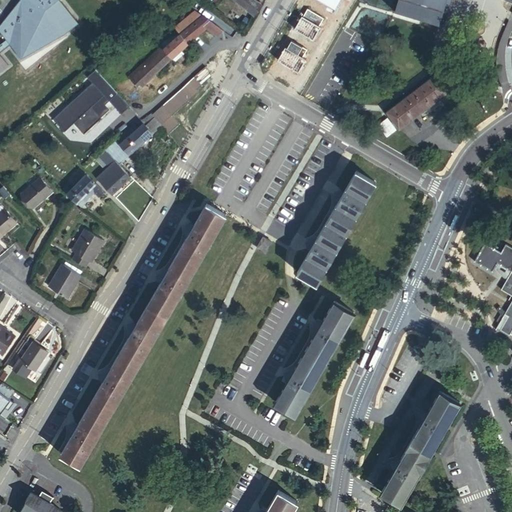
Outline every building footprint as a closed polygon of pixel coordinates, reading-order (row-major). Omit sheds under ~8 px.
[(20,0),(0,27),(0,28),(8,39),(0,46),(0,51),(1,53),(12,44),(24,58),(62,26),(68,33),(81,22),(62,0),(20,0)] [(261,3),(257,0),(238,0),(254,12),(261,3)] [(398,0),(395,10),(439,24),(446,0),(398,0)] [(511,0),(446,0),(439,24),(445,22),(452,0),(507,0),(511,2),(511,0)] [(220,37),(227,31),(215,20),(213,22),(201,13),(180,32),(189,42),(206,26),(208,28),(209,27),(220,37)] [(181,50),(189,42),(180,32),(131,77),(140,87),(173,57),(181,50)] [(184,54),(181,50),(173,57),(176,61),(184,54)] [(0,71),(9,64),(0,51),(0,71)] [(200,69),(205,75),(211,70),(206,64),(200,69)] [(130,103),(97,67),(89,74),(94,80),(55,115),(65,128),(75,120),(84,130),(110,106),(106,101),(110,98),(114,102),(122,110),(130,103)] [(152,110),(163,123),(168,130),(178,122),(171,113),(199,89),(196,87),(201,82),(199,80),(205,75),(200,69),(152,110)] [(448,93),(435,76),(387,111),(399,128),(448,93)] [(141,117),(144,121),(146,124),(154,117),(160,125),(163,123),(152,110),(151,109),(141,117)] [(120,141),(129,152),(160,125),(154,117),(146,124),(144,121),(120,141)] [(117,138),(105,147),(107,149),(119,161),(129,152),(120,141),(117,138)] [(119,161),(107,149),(101,155),(110,165),(98,176),(113,192),(131,175),(119,161)] [(78,200),(81,203),(86,198),(81,193),(90,185),(92,183),(96,186),(99,183),(87,171),(67,190),(78,200)] [(356,172),(298,271),(316,282),(375,183),(356,172)] [(52,188),(38,176),(22,195),(36,207),(52,188)] [(99,183),(96,186),(92,183),(90,185),(95,190),(99,194),(104,189),(99,183)] [(81,193),(86,198),(95,190),(90,185),(81,193)] [(227,215),(208,204),(61,453),(80,464),(227,215)] [(0,236),(19,222),(8,207),(0,213),(0,236)] [(73,256),(86,263),(89,257),(91,259),(104,237),(84,225),(71,247),(76,250),(73,256)] [(274,242),(265,236),(258,248),(267,253),(274,242)] [(498,263),(511,271),(511,269),(511,246),(506,243),(501,251),(485,242),(474,261),(493,272),(495,268),(498,263)] [(82,273),(62,263),(50,286),(70,296),(82,273)] [(498,263),(495,268),(504,277),(506,278),(507,278),(511,271),(498,263)] [(511,294),(511,300),(505,313),(509,315),(500,329),(510,335),(511,330),(511,269),(511,271),(507,278),(501,288),(511,294)] [(335,303),(276,401),(295,412),(354,314),(335,303)] [(509,315),(505,313),(504,315),(500,322),(497,327),(500,329),(509,315)] [(16,333),(0,321),(0,348),(4,352),(16,333)] [(35,363),(39,365),(50,347),(34,337),(23,355),(22,355),(16,365),(26,371),(32,361),(35,363)] [(35,363),(32,361),(26,371),(29,373),(35,363)] [(5,378),(0,384),(0,387),(11,396),(18,386),(5,378)] [(0,412),(1,413),(6,405),(10,408),(16,400),(11,396),(0,387),(0,412)] [(460,402),(441,391),(427,415),(394,471),(382,491),(400,502),(460,402)] [(52,498),(54,495),(42,489),(39,495),(41,497),(43,493),(52,498)] [(39,495),(31,490),(26,499),(27,499),(19,511),(59,511),(62,508),(50,502),(52,498),(43,493),(41,497),(39,495)] [(279,490),(266,511),(290,511),(297,501),(279,490)]
